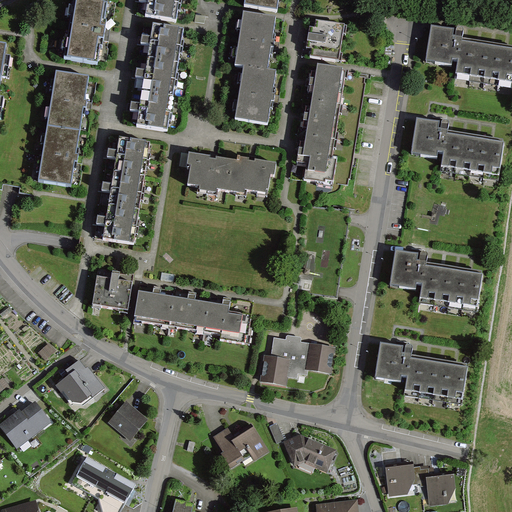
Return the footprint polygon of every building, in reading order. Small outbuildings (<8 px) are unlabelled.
[(107,4),(80,0),(75,0),(66,58),(97,63),(107,4)] [(179,0),(146,0),(144,15),(176,20),(179,0)] [(277,0),(245,0),(245,4),(276,9),(277,0)] [(243,11),(235,64),(242,65),(266,69),(274,16),(243,11)] [(344,25),(316,21),(315,28),(310,27),(307,48),(312,49),(311,55),(339,59),(344,25)] [(145,58),(177,63),(182,29),(150,24),(145,58)] [(453,30),(432,27),(427,61),(451,65),(452,59),(459,60),(457,76),(511,84),(511,46),(463,39),(464,31),(456,30),(455,37),(452,37),(453,30)] [(177,63),(145,58),(140,92),(172,97),(177,63)] [(266,69),(242,65),(234,119),(266,124),(275,70),(266,69)] [(305,98),(341,104),(346,71),(310,65),(305,98)] [(56,74),(46,128),(78,133),(88,80),(56,74)] [(172,97),(140,92),(134,126),(166,131),(172,97)] [(300,133),(336,139),(341,104),(305,98),(300,133)] [(440,124),(419,120),(413,154),(438,158),(439,152),(446,153),(443,169),(500,178),(506,141),(449,132),(450,125),(442,124),(441,131),(438,130),(440,124)] [(46,128),(37,181),(68,187),(78,133),(46,128)] [(333,156),(336,139),(300,133),(292,179),(332,186),(337,157),(333,156)] [(148,143),(116,138),(111,172),(143,177),(148,143)] [(226,191),(231,160),(216,158),(215,161),(208,160),(208,157),(190,154),(188,165),(191,165),(188,185),(200,187),(199,190),(216,193),(217,190),(226,191)] [(231,160),(226,191),(244,194),(245,190),(266,193),(269,175),(273,176),(275,164),(254,161),(254,163),(247,162),(248,159),(241,158),(240,162),(231,160)] [(143,177),(111,172),(106,206),(138,211),(143,177)] [(100,240),(132,245),(138,211),(106,206),(100,240)] [(417,255),(396,252),(391,286),(415,290),(416,284),(423,285),(421,301),(478,309),(483,273),(427,264),(428,256),(420,255),(419,262),(416,262),(417,255)] [(97,277),(92,306),(127,311),(132,282),(119,280),(120,275),(111,274),(110,279),(97,277)] [(170,326),(174,296),(160,294),(161,290),(154,289),(153,293),(139,291),(135,321),(170,326)] [(174,296),(170,326),(205,331),(209,302),(196,300),(196,295),(189,294),(188,298),(174,296)] [(209,302),(205,331),(222,334),(221,341),(247,344),(251,316),(229,313),(231,301),(224,300),(223,304),(209,302)] [(265,356),(261,381),(285,386),(287,376),(296,378),(297,373),(306,374),(307,369),(330,373),(335,348),(299,342),(300,338),(288,336),(287,341),(274,339),(271,357),(265,356)] [(56,351),(49,343),(38,353),(45,361),(56,351)] [(401,347),(380,344),(375,378),(400,382),(400,375),(408,377),(405,392),(462,401),(468,364),(411,356),(412,348),(404,347),(403,354),(400,354),(401,347)] [(70,376),(58,386),(73,405),(76,405),(89,395),(91,397),(103,388),(88,368),(86,370),(79,362),(66,372),(70,376)] [(0,392),(9,386),(3,378),(0,379),(0,392)] [(19,412),(0,427),(17,448),(49,423),(35,404),(21,414),(19,412)] [(146,420),(126,404),(110,423),(130,439),(146,420)] [(228,430),(216,438),(225,452),(222,454),(230,467),(242,459),(238,452),(246,446),(255,460),(267,452),(251,426),(233,438),(228,430)] [(293,467),(304,463),(327,473),(336,451),(301,436),(283,443),(293,467)] [(86,459),(80,470),(73,484),(101,499),(103,511),(119,511),(134,484),(86,459)] [(411,465),(385,469),(389,494),(415,490),(411,465)] [(452,473),(427,477),(431,505),(456,501),(452,473)] [(191,511),(193,504),(175,500),(172,511),(191,511)] [(4,511),(37,511),(35,502),(5,511),(4,511)] [(318,506),(318,511),(356,511),(356,502),(318,506)]
